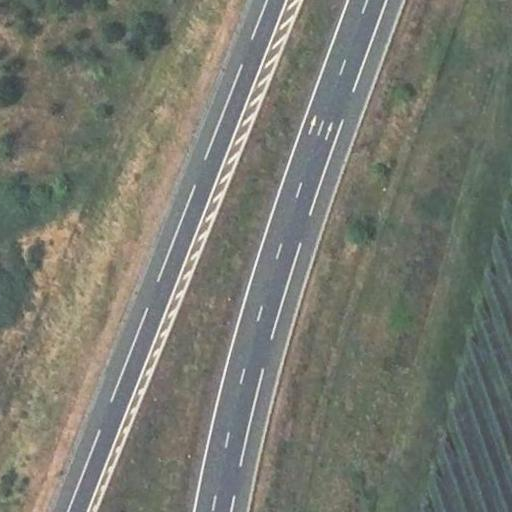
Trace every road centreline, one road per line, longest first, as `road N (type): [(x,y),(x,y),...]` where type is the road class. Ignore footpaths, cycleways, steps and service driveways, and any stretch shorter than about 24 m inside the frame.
road 1 (motorway): [(276,0),(74,511)]
road 2 (motorway): [(214,511),(260,318),(370,0)]
